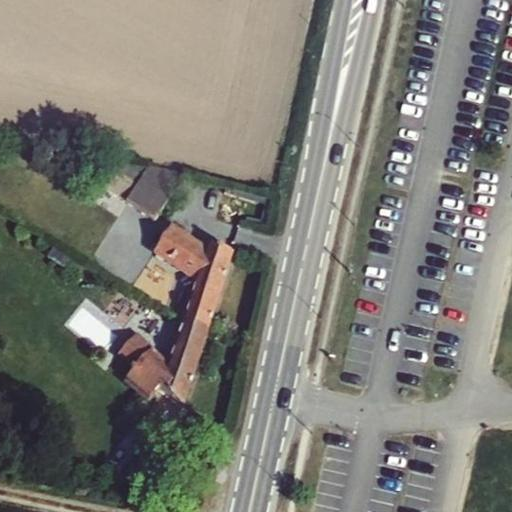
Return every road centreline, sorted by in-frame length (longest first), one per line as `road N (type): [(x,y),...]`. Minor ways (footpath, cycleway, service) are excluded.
road 1 (unknown): [(0,310),(114,418),(258,469)]
road 2 (primary): [(299,278),(374,0)]
road 3 (primary): [(344,0),(299,278)]
road 4 (primary): [(299,278),(249,511)]
